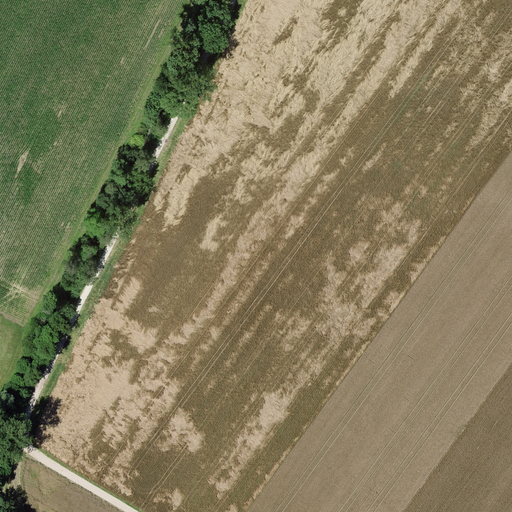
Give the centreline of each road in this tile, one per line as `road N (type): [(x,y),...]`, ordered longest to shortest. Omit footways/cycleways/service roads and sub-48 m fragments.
road 1 (track): [(23,437),(35,394),(234,0)]
road 2 (track): [(131,511),(36,454),(23,437)]
